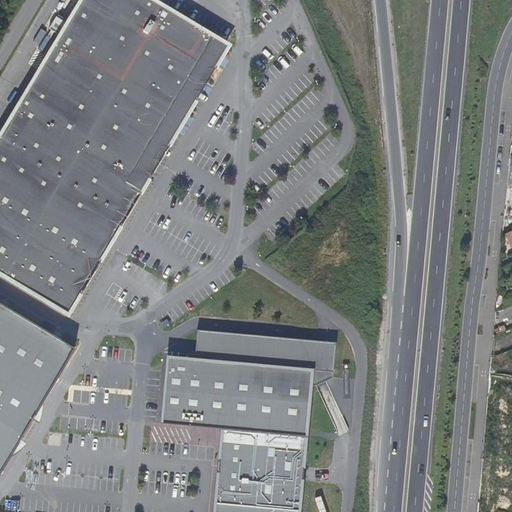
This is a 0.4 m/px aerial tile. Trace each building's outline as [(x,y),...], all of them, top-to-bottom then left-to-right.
[(0,274),(67,315),(141,191),(139,190),(126,182),(213,36),(189,22),(152,0),(79,0),(0,133),(0,274)] [(139,190),(226,44),(213,36),(126,182),(139,190)] [(0,463),(72,351),(0,307),(0,463)] [(196,358),(167,355),(160,425),(218,429),(302,439),(305,390),(334,376),(337,344),(199,331),(196,358)] [(211,511),(296,511),(302,439),(218,429),(211,511)]
